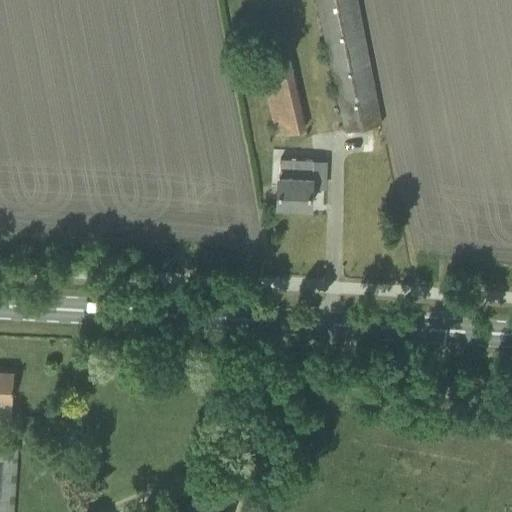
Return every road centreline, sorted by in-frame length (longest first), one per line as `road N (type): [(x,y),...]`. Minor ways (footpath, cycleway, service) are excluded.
road 1 (primary): [(272,322),(0,307)]
road 2 (primary): [(511,335),(272,322)]
road 3 (unclassified): [(235,511),(272,322)]
